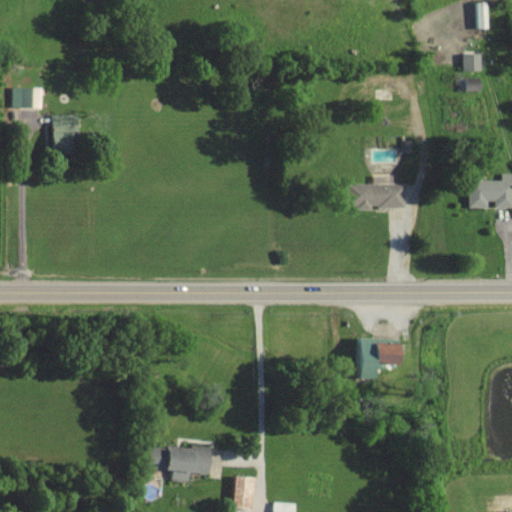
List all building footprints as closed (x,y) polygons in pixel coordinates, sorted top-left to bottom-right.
[(470,27),(483,27),(482,0),(480,0),(470,0),(470,27)] [(475,52),(457,53),(457,69),(475,69),(475,52)] [(8,105),(35,106),(36,86),(8,86),(8,105)] [(69,153),(69,115),(45,114),(45,152),(69,153)] [(462,179),(462,207),(485,206),(485,207),(508,206),(507,173),(496,173),(496,179),(462,179)] [(342,182),(342,204),(350,204),(350,207),(400,206),(400,181),(385,181),(385,182),(342,182)] [(345,376),(364,377),(364,367),(380,368),(381,363),(394,363),(394,341),(347,339),(345,376)] [(141,446),(140,467),(166,469),(166,480),(182,481),(183,471),(203,473),(206,447),(176,444),(176,448),(141,446)] [(246,507),(247,475),(227,475),(226,507),(246,507)] [(287,511),(288,502),(266,501),(265,511),(287,511)]
